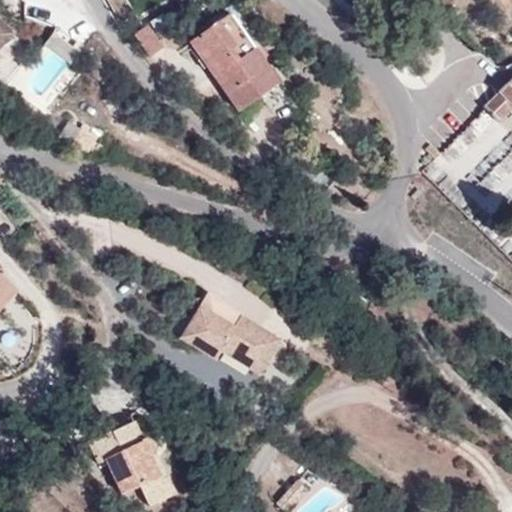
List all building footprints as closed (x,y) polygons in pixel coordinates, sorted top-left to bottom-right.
[(232,19),(194,44),(240,109),(277,84),(232,19)] [(0,49),(15,35),(0,20),(0,49)] [(151,25),(139,32),(152,53),(164,46),(151,25)] [(511,79),(498,94),(500,96),(484,110),(485,112),(498,125),(511,111),(511,79)] [(315,171),(308,185),(320,192),(328,179),(315,171)] [(398,290),(402,263),(388,254),(383,283),(398,290)] [(0,310),(17,292),(4,280),(0,276),(0,310)] [(208,289),(199,301),(231,324),(238,313),(239,311),(208,289)] [(231,324),(199,301),(177,331),(202,350),(217,347),(253,374),(276,341),(238,313),(231,324)] [(133,421),(89,442),(99,463),(106,460),(123,495),(142,485),(152,505),(176,493),(167,473),(161,476),(153,458),(155,445),(152,440),(148,438),(143,440),(133,421)] [(287,466),(276,478),(285,486),(296,475),(287,466)] [(285,486),(276,478),(264,490),(273,499),(285,486)]
